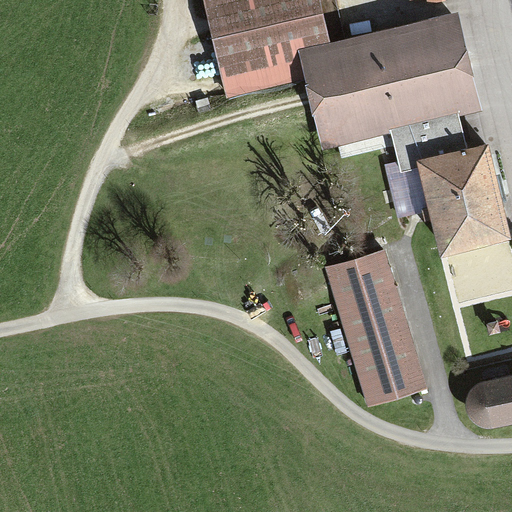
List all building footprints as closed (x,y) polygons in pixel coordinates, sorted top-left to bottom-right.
[(310,28),(336,22),(331,0),(223,0),(239,73),(316,57),(310,28)] [(430,0),(336,22),(310,28),(316,57),(330,120),(484,85),(464,0),(430,0)] [(488,122),(421,137),(444,235),(511,219),(488,122)] [(386,249),(332,265),(372,404),(426,389),(386,249)] [(511,378),(479,385),(470,393),(468,401),(468,412),(471,418),(478,424),(487,428),(511,423),(511,378)]
